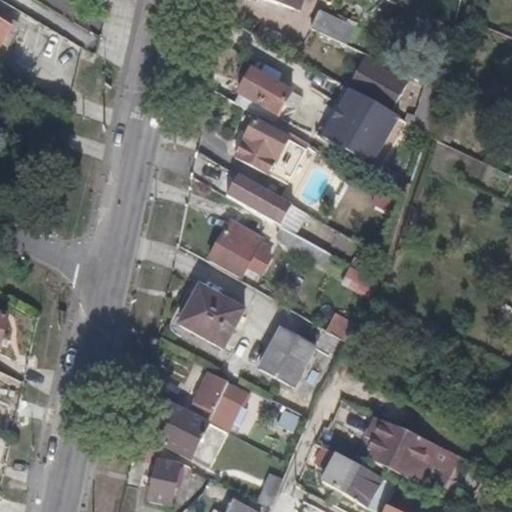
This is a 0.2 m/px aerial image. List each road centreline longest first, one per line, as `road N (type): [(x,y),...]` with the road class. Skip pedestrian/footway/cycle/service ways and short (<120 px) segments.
road 1 (secondary): [(170,0),(109,271)]
road 2 (secondary): [(109,271),(54,511)]
